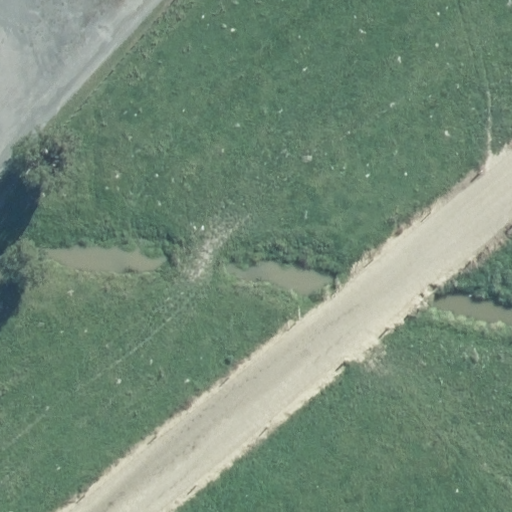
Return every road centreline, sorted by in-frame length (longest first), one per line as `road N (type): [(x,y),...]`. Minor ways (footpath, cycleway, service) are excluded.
road 1 (track): [(130,511),(511,198)]
road 2 (track): [(0,176),(150,0)]
